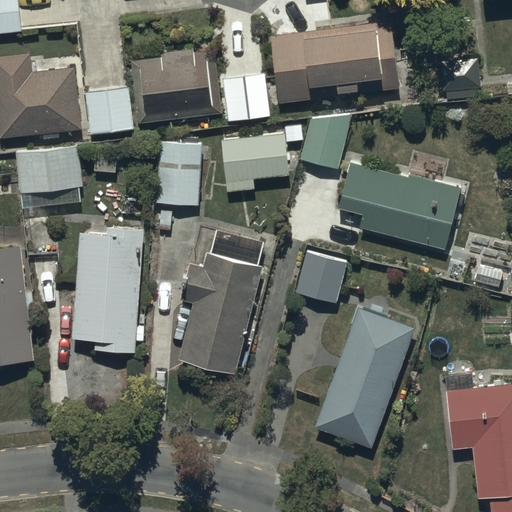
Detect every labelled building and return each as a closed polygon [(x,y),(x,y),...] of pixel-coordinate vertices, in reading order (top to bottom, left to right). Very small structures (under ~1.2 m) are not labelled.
[(20,0),(0,0),(0,34),(24,32),(20,0)] [(273,38),(282,106),(402,91),(393,23),(273,38)] [(133,63),(142,125),(225,115),(216,52),(133,63)] [(0,78),(34,74),(32,54),(0,58),(0,78)] [(444,63),(446,93),(483,90),(481,60),(444,63)] [(0,78),(0,115),(3,141),(83,131),(76,70),(34,74),(0,78)] [(226,80),(231,123),(272,118),(267,75),(226,80)] [(89,95),(93,136),(135,131),(131,90),(89,95)] [(302,160),(341,171),(354,117),(312,120),(302,160)] [(256,181),(292,178),(287,136),(224,142),(229,194),(257,191),(256,181)] [(158,204),(201,207),(205,147),(163,143),(158,204)] [(23,196),(85,188),(81,147),(18,155),(23,196)] [(96,173),(117,174),(119,157),(97,155),(96,173)] [(362,230),(448,252),(463,190),(411,177),(410,180),(353,165),(341,211),(365,217),(362,230)] [(32,223),(31,250),(58,249),(57,231),(55,231),(55,223),(32,223)] [(97,352),(138,356),(147,232),(110,229),(110,238),(83,236),(75,341),(98,343),(97,352)] [(7,367),(37,363),(24,248),(0,250),(0,373),(7,372),(7,367)] [(298,294),(339,305),(350,264),(309,253),(298,294)] [(195,306),(181,362),(238,377),(266,268),(209,254),(205,268),(192,265),(182,302),(195,306)] [(317,430),(375,451),(418,330),(361,310),(317,430)] [(493,511),(511,511),(511,386),(448,393),(455,453),(475,451),(480,502),(492,501),(493,511)]
